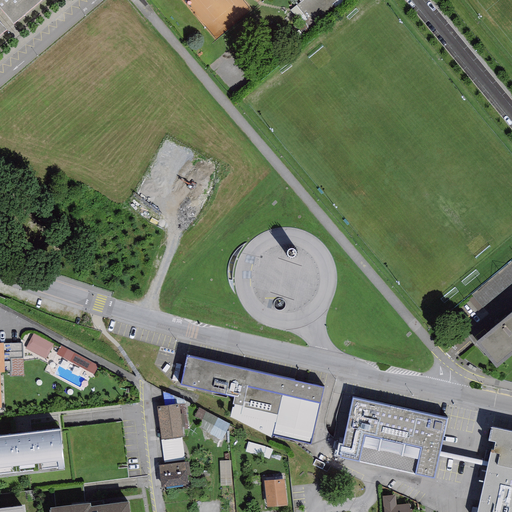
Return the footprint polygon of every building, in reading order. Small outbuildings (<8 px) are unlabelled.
[(0,0),(0,9),(14,25),(43,0),(0,0)] [(310,10),(318,20),(342,0),(295,0),(296,0),(290,5),(300,18),(310,10)] [(314,314),(323,302),(328,288),(327,273),(322,259),(313,248),(300,240),(286,236),(271,237),(257,243),(246,253),(239,267),(237,282),(239,297),(247,310),(258,320),(272,326),(287,327),(302,323),(314,314)] [(511,316),(481,342),(501,366),(511,356),(511,316)] [(53,345),(33,334),(33,335),(25,349),(45,360),(53,345)] [(2,345),(0,345),(0,373),(3,373),(10,372),(10,377),(24,377),(22,343),(2,344),(2,345)] [(98,366),(61,346),(56,355),(93,375),(98,366)] [(323,389),(188,358),(181,386),(237,399),(233,415),(271,435),(272,432),(311,441),(323,389)] [(450,419),(358,399),(345,456),(437,477),(450,419)] [(178,405),(157,408),(161,440),(162,440),(181,438),(183,437),(178,405)] [(209,417),(202,429),(219,439),(226,427),(209,417)] [(511,511),(511,431),(496,429),(478,511),(511,511)] [(60,431),(0,437),(0,481),(65,474),(60,431)] [(184,463),(181,438),(162,440),(165,466),(184,463)] [(223,476),(234,476),(233,460),(222,460),(223,476)] [(165,466),(158,467),(161,489),(188,486),(185,463),(184,463),(165,466)] [(284,480),(264,482),(267,509),(287,507),(284,480)] [(395,496),(383,497),(383,511),(409,511),(409,505),(396,506),(395,496)]
